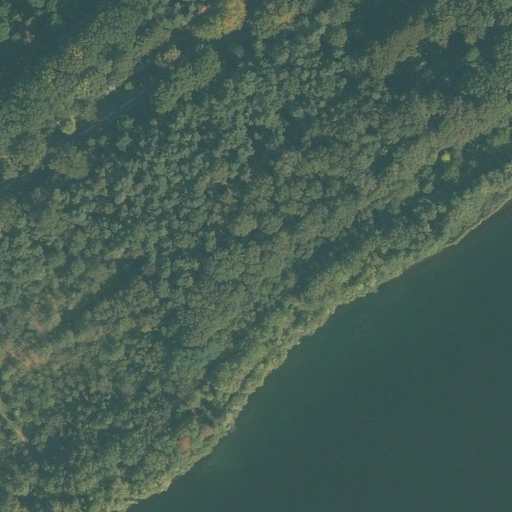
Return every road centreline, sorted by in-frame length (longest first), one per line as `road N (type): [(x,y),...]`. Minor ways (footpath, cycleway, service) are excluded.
road 1 (track): [(511,149),(383,227),(244,340),(128,478),(70,498),(0,496)]
road 2 (primary): [(0,191),(274,0)]
